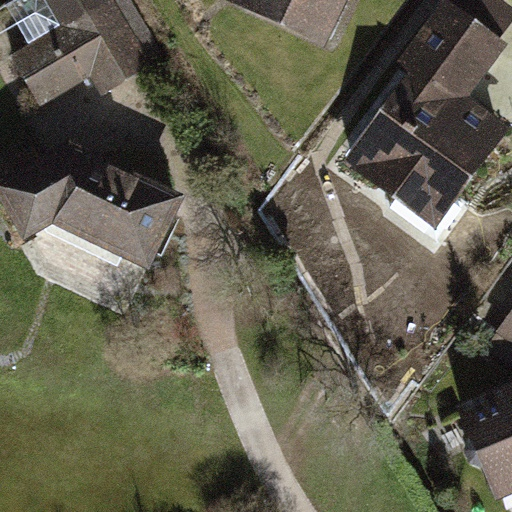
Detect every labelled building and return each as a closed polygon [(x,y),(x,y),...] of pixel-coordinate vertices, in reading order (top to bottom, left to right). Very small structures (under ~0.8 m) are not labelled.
[(47,0),(65,28),(13,61),(41,105),(92,73),(104,93),(147,66),(106,0),(47,0)] [(252,0),(252,2),(321,35),(336,0),(252,0)] [(505,10),(491,0),(454,0),(406,66),(419,75),(354,163),(400,196),(415,176),(449,201),(499,132),(456,100),(495,47),(485,39),(505,10)] [(69,151),(2,189),(26,233),(53,219),(146,264),(176,201),(69,151)] [(511,316),(501,332),(511,339),(511,316)] [(511,339),(501,332),(489,347),(511,363),(511,339)] [(511,391),(463,412),(474,437),(467,451),(472,462),(487,467),(499,495),(511,489),(511,391)]
